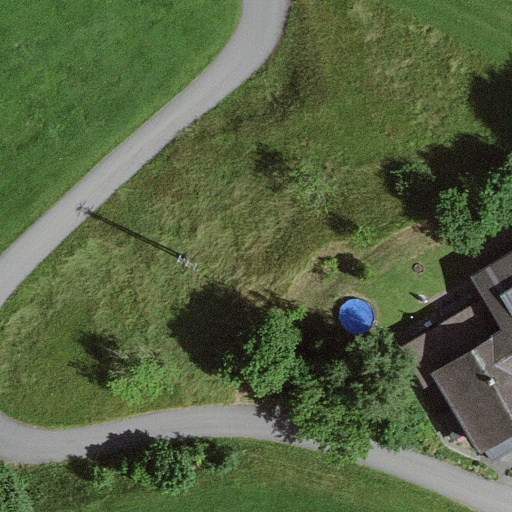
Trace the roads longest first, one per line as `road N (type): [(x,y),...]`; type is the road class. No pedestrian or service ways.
road 1 (unclassified): [(507,511),(440,480),(275,425),(211,422),(90,446),(0,444)]
road 2 (unclassified): [(0,289),(25,256),(237,69),(263,29),(262,0)]
